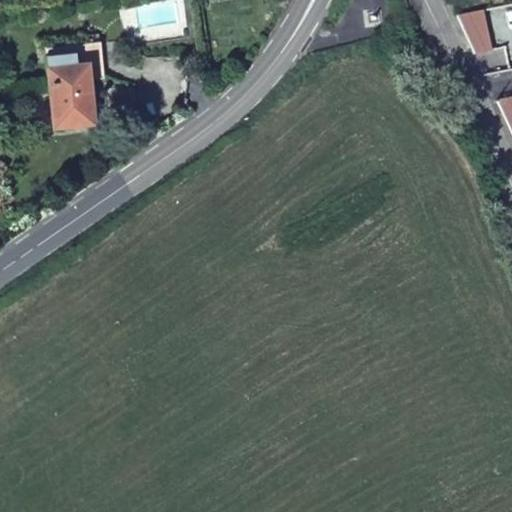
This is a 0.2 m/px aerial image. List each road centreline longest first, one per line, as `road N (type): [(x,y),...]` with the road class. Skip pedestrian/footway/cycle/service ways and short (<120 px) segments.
road 1 (secondary): [(313,0),(247,93),(0,269)]
road 2 (tertiary): [(427,0),(511,180)]
